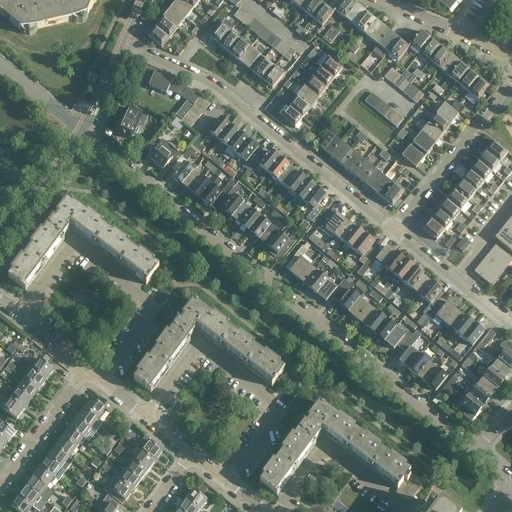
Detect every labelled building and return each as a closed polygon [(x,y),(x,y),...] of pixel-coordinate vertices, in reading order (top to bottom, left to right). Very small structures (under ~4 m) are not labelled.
[(0,0),(0,13),(20,30),(22,33),(24,35),(27,36),(31,36),(34,34),(36,32),(37,29),(72,20),(75,22),(78,24),(81,23),(84,22),(86,20),(87,17),(88,14),(93,0),(0,0)] [(193,10),(180,0),(177,0),(171,8),(185,20),(193,10)] [(201,1),(199,0),(180,0),(193,10),(201,1)] [(311,0),(289,0),(302,11),(311,0)] [(316,0),(311,0),(302,11),(312,20),(324,6),(316,0)] [(344,0),(335,12),(345,19),(356,6),(349,0),(344,0)] [(457,3),(453,0),(433,0),(449,12),(457,3)] [(324,6),(312,20),(322,28),(333,14),(324,6)] [(356,6),(345,19),(354,27),(366,13),(356,6)] [(185,20),(171,8),(163,18),(177,29),(185,20)] [(240,9),(233,17),(238,21),(245,13),(240,9)] [(245,13),(238,21),(243,25),(249,16),(245,13)] [(375,21),(366,13),(354,27),(364,35),(375,21)] [(254,20),(249,16),(243,25),(247,28),(254,20)] [(177,29),(163,18),(155,28),(169,39),(177,29)] [(247,28),(252,32),(258,23),(254,20),(247,28)] [(389,32),(375,21),(364,35),(378,46),(389,32)] [(252,32),(256,36),(263,27),(258,23),(252,32)] [(209,39),(220,47),(231,33),(221,25),(209,39)] [(263,27),(256,36),(261,39),(267,31),(263,27)] [(332,27),(328,32),(323,39),(326,42),(336,30),(332,27)] [(169,39),(155,28),(147,38),(161,49),(169,39)] [(336,30),(326,42),(330,45),(339,33),(336,30)] [(261,39),(265,43),(272,35),(267,31),(261,39)] [(389,32),(378,46),(387,54),(399,40),(389,32)] [(410,47),(420,55),(431,40),(422,32),(410,47)] [(231,33),(220,47),(230,56),(242,42),(231,33)] [(265,43),(270,47),(277,38),(272,35),(265,43)] [(270,47),(274,50),(281,42),(277,38),(270,47)] [(252,50),(247,46),(250,44),(246,40),(243,43),(242,42),(230,56),(241,64),(252,50)] [(399,40),(387,54),(397,62),(409,48),(399,40)] [(431,40),(420,55),(430,62),(441,48),(431,40)] [(281,42),(274,50),(279,54),(286,46),(281,42)] [(279,54),(283,58),(290,49),(286,46),(279,54)] [(441,48),(430,62),(439,70),(451,56),(441,48)] [(295,53),(290,49),(283,58),(288,62),(295,53)] [(252,50),(241,64),(251,73),(262,59),(252,50)] [(313,52),(307,58),(311,61),(316,54),(313,52)] [(451,56),(439,70),(449,78),(460,64),(451,56)] [(366,69),(372,60),(369,57),(362,66),(366,69)] [(262,59),(251,73),(261,81),(273,67),(262,59)] [(328,59),(320,69),(334,80),(342,70),(328,59)] [(460,64),(449,78),(458,86),(470,72),(460,64)] [(273,67),(261,81),(272,90),(283,76),(273,67)] [(334,80),(320,69),(313,78),(326,90),(334,80)] [(396,73),(392,70),(384,78),(389,82),(396,73)] [(470,72),(458,86),(468,94),(480,80),(470,72)] [(396,73),(389,82),(393,86),(400,77),(396,73)] [(180,97),(185,100),(191,91),(185,88),(185,89),(178,85),(154,74),(148,87),(166,95),(168,91),(174,94),(177,88),(183,92),(180,97)] [(400,77),(393,86),(398,89),(405,81),(400,77)] [(326,90),(313,78),(305,88),(319,99),(326,90)] [(480,80),(468,94),(478,102),(489,88),(480,80)] [(409,84),(405,81),(398,89),(402,93),(409,84)] [(409,84),(402,93),(407,97),(414,88),(409,84)] [(319,99),(305,88),(297,98),(311,109),(319,99)] [(419,92),(414,88),(407,97),(411,101),(419,92)] [(191,91),(185,100),(189,103),(195,94),(191,91)] [(423,95),(419,92),(411,101),(416,104),(423,95)] [(200,97),(195,94),(189,103),(194,105),(196,102),(200,97)] [(376,97),(371,94),(365,102),(369,105),(376,97)] [(434,103),(437,99),(431,94),(428,98),(434,103)] [(210,105),(201,98),(200,97),(196,102),(206,110),(210,105)] [(369,105),(373,109),(380,101),(376,97),(369,105)] [(311,109),(297,98),(289,107),(303,118),(311,109)] [(380,101),(373,109),(378,113),(385,105),(380,101)] [(196,102),(194,105),(192,107),(202,115),(206,110),(196,102)] [(427,108),(423,104),(416,114),(421,118),(424,115),(422,114),(427,108)] [(378,113),(383,117),(389,108),(385,105),(378,113)] [(458,116),(445,105),(436,115),(450,126),(458,116)] [(202,115),(192,107),(188,112),(198,120),(202,115)] [(303,118),(289,107),(281,117),(295,128),(303,118)] [(126,108),(118,128),(116,133),(131,139),(142,115),(126,108)] [(387,120),(394,112),(389,108),(383,117),(387,120)] [(198,120),(188,112),(184,117),(194,125),(198,120)] [(387,120),(392,124),(399,116),(394,112),(387,120)] [(421,118),(416,114),(413,118),(418,122),(421,118)] [(450,126),(436,115),(429,124),(443,136),(450,126)] [(399,116),(392,124),(396,128),(403,120),(399,116)] [(194,125),(184,117),(180,122),(190,129),(194,125)] [(221,120),(213,128),(210,133),(210,134),(211,132),(216,137),(215,139),(219,141),(230,127),(221,120)] [(443,136),(429,124),(420,134),(434,146),(443,136)] [(239,134),(230,127),(219,141),(222,144),(224,142),(229,147),(239,134)] [(248,142),(239,134),(229,147),(235,151),(233,153),(236,156),(248,142)] [(434,146),(420,134),(413,144),(420,150),(417,154),(423,159),(434,146)] [(320,149),(330,157),(341,143),(331,135),(320,149)] [(200,136),(192,146),(191,147),(201,155),(205,150),(200,146),(205,140),(200,136)] [(170,166),(180,154),(165,142),(151,159),(164,170),(168,164),(170,166)] [(257,149),(248,142),(236,156),(240,159),(242,157),(247,161),(246,163),(242,167),(247,171),(258,157),(254,154),(257,149)] [(341,143),(330,157),(343,168),(349,161),(345,158),(351,151),(341,143)] [(508,154),(494,143),(486,153),(500,164),(508,154)] [(413,144),(401,158),(415,169),(423,159),(417,154),(420,150),(413,144)] [(201,155),(191,147),(182,158),(187,162),(192,156),(197,160),(201,155)] [(349,161),(343,168),(353,175),(364,162),(351,151),(345,158),(349,161)] [(263,161),(258,157),(247,171),(252,175),(259,167),(260,166),(265,170),(264,172),(267,175),(280,160),(270,152),(263,161)] [(500,164),(486,153),(478,162),(492,174),(500,164)] [(215,164),(220,169),(223,165),(218,160),(215,164)] [(288,167),(280,160),(267,175),(271,178),(272,176),(278,180),(288,167)] [(364,162),(353,175),(363,184),(374,170),(364,162)] [(492,174),(478,162),(470,172),(484,183),(492,174)] [(172,179),(182,187),(194,172),(190,169),(189,171),(183,167),(184,166),(184,165),(172,179)] [(215,175),(218,171),(213,167),(209,171),(215,175)] [(297,175),(288,167),(278,180),(283,185),(282,187),(285,189),(297,175)] [(374,170),(363,184),(373,191),(384,178),(374,170)] [(194,172),(182,187),(191,194),(201,181),(196,177),(197,175),(194,172)] [(484,183),(470,172),(462,182),(476,193),(480,196),(483,192),(479,189),(484,183)] [(306,182),(297,175),(285,189),(289,192),(290,190),(296,195),(306,182)] [(384,178),(373,191),(382,199),(394,185),(384,178)] [(201,181),(191,194),(200,201),(212,187),(208,184),(207,186),(201,181)] [(315,189),(306,182),(296,195),(302,199),(300,201),(303,204),(315,189)] [(476,193),(462,182),(454,191),(468,203),(476,193)] [(394,185),(382,199),(392,207),(404,194),(394,185)] [(212,187),(200,201),(209,209),(216,200),(221,204),(232,190),(228,186),(220,195),(220,194),(219,196),(214,192),(215,190),(212,187)] [(325,197),(315,189),(303,204),(307,207),(308,205),(313,209),(312,210),(313,211),(306,219),(311,223),(322,209),(317,206),(325,197)] [(232,190),(221,204),(226,208),(222,212),(232,219),(243,205),(240,202),(238,203),(233,199),(234,198),(237,194),(232,190)] [(468,203),(454,191),(446,201),(460,212),(468,203)] [(263,199),(268,203),(272,199),(266,195),(263,199)] [(258,205),(261,201),(256,197),(253,201),(258,205)] [(92,218),(70,202),(67,200),(56,215),(58,217),(55,220),(53,219),(39,238),(37,236),(33,241),(35,243),(19,264),(18,262),(14,267),(16,268),(8,279),(25,292),(64,240),(62,239),(69,231),(67,230),(69,227),(80,236),(94,246),(146,286),(159,269),(148,260),(149,259),(145,255),(143,257),(122,241),(123,239),(119,235),(117,237),(96,222),(98,220),(93,216),(92,218)] [(263,210),(266,205),(261,201),(258,205),(263,210)] [(460,212),(446,201),(439,211),(452,222),(460,212)] [(243,205),(232,219),(240,227),(251,214),(245,209),(247,207),(243,205)] [(480,212),(475,208),(472,212),(477,216),(480,212)] [(281,213),(286,218),(290,214),(284,209),(281,213)] [(452,222),(439,211),(431,220),(444,232),(452,222)] [(251,214),(240,227),(249,234),(261,220),(258,216),(256,218),(251,214)] [(333,219),(328,215),(317,228),(322,232),(325,229),(326,229),(327,227),(332,232),(331,233),(334,236),(346,222),(337,214),(333,219)] [(281,224),(284,220),(279,216),(276,220),(281,224)] [(511,218),(495,240),(511,254),(511,252),(511,218)] [(261,220),(249,234),(258,242),(269,229),(263,224),(265,222),(261,220)] [(444,232),(431,220),(423,230),(436,242),(444,232)] [(355,229),(346,222),(334,236),(335,237),(332,240),(341,247),(345,242),(355,229)] [(269,229),(258,242),(267,249),(279,234),(276,231),(274,233),(269,229)] [(364,236),(355,229),(345,242),(350,246),(349,248),(352,251),(364,236)] [(279,234),(267,249),(277,257),(280,252),(285,256),(296,242),(291,238),(288,242),(287,242),(286,243),(281,239),(283,237),(279,234)] [(373,244),(364,236),(352,251),(356,254),(357,252),(362,256),(361,258),(358,262),(363,266),(374,252),(370,248),(373,244)] [(449,250),(456,242),(452,238),(445,247),(449,250)] [(463,241),(457,248),(462,253),(469,246),(463,241)] [(511,262),(511,259),(495,246),(485,260),(502,274),(511,262)] [(291,261),(295,265),(288,274),(298,281),(309,267),(306,264),(304,266),(299,262),(300,260),(307,251),(302,247),(291,261)] [(379,256),(374,252),(363,266),(364,266),(357,275),(361,278),(375,261),(377,260),(382,264),(380,266),(384,269),(396,254),(386,247),(379,256)] [(331,259),(336,263),(340,259),(334,254),(331,259)] [(405,262),(396,254),(384,269),(387,272),(389,270),(394,275),(405,262)] [(502,274),(485,260),(474,273),(491,288),(502,274)] [(331,269),(334,265),(329,261),(326,265),(331,269)] [(414,269),(405,262),(394,275),(400,279),(398,281),(402,284),(414,269)] [(309,267),(298,281),(307,289),(317,276),(311,272),(313,270),(309,267)] [(423,276),(414,269),(402,284),(405,286),(407,285),(412,289),(423,276)] [(317,276),(307,289),(316,296),(327,282),(324,279),(322,281),(317,276)] [(432,284),(423,276),(412,289),(418,294),(416,295),(420,298),(432,284)] [(327,282),(316,296),(325,304),(332,295),(337,299),(348,285),(343,281),(336,289),(334,290),(329,286),(331,284),(327,282)] [(441,291),(432,284),(420,298),(423,301),(425,300),(430,304),(429,305),(422,314),(423,314),(420,317),(425,321),(438,304),(434,300),(441,291)] [(348,285),(337,299),(341,302),(338,306),(347,314),(359,300),(355,297),(354,299),(348,295),(350,293),(350,292),(353,289),(348,285)] [(379,293),(385,297),(388,293),(383,289),(379,293)] [(379,304),(383,300),(377,295),(374,300),(379,304)] [(359,300),(347,314),(356,321),(366,309),(361,305),(363,303),(359,300)] [(195,330),(270,387),(272,388),(285,371),(274,363),(275,361),(270,358),(269,359),(248,344),(250,342),(245,338),(243,340),(222,324),(224,322),(219,319),(218,321),(193,302),(182,317),(184,319),(181,322),(180,321),(165,340),(163,339),(160,343),(162,345),(146,366),(144,364),(140,369),(142,371),(134,382),(151,394),(190,342),(189,341),(195,333),(193,332),(195,330)] [(443,308),(438,304),(425,321),(420,328),(424,330),(431,321),(432,322),(439,328),(442,324),(444,325),(456,311),(446,303),(443,308)] [(397,308),(403,312),(406,308),(401,304),(397,308)] [(366,309),(356,321),(365,328),(377,314),(374,311),(372,314),(366,309)] [(397,319),(401,315),(395,310),(392,314),(397,319)] [(456,311),(444,325),(448,328),(449,327),(454,331),(465,318),(456,311)] [(377,314),(365,328),(374,336),(384,324),(379,319),(381,317),(377,314)] [(465,318),(454,331),(455,331),(452,335),(458,340),(459,338),(462,340),(474,325),(465,318)] [(415,331),(417,328),(407,320),(405,323),(415,331)] [(384,324),(374,336),(384,343),(395,329),(392,326),(390,328),(384,324)] [(474,325),(462,340),(465,343),(467,341),(472,345),(471,347),(472,347),(483,333),(474,325)] [(395,329),(384,343),(393,351),(396,347),(401,351),(412,337),(407,333),(404,337),(404,336),(402,338),(397,334),(399,332),(395,329)] [(496,335),(491,331),(479,346),(484,350),(496,335)] [(412,337),(401,351),(405,354),(398,363),(408,371),(420,356),(416,353),(414,356),(409,351),(410,350),(410,349),(421,336),(416,332),(412,337)] [(500,348),(505,352),(505,353),(506,354),(502,359),(500,357),(497,361),(511,373),(511,372),(511,346),(508,343),(503,344),(500,348)] [(441,348),(446,352),(450,348),(444,344),(441,348)] [(441,359),(444,355),(439,350),(436,354),(441,359)] [(460,363),(463,359),(458,355),(454,359),(460,363)] [(420,356),(408,371),(417,378),(427,366),(421,361),(423,359),(420,356)] [(473,364),(468,359),(464,364),(469,368),(473,364)] [(40,360),(39,361),(32,370),(46,381),(54,371),(40,360)] [(449,365),(454,370),(458,366),(452,361),(449,365)] [(511,373),(497,361),(494,364),(496,366),(492,371),(504,382),(511,373)] [(427,366),(417,378),(426,385),(437,371),(434,368),(432,370),(427,366)] [(8,367),(5,371),(10,375),(13,371),(8,367)] [(46,381),(32,370),(25,380),(39,391),(46,381)] [(437,371),(426,385),(435,393),(446,379),(446,378),(444,380),(439,376),(441,374),(437,371)] [(504,382),(492,371),(487,377),(485,376),(483,379),(497,391),(504,382)] [(458,381),(453,377),(450,382),(455,386),(458,381)] [(497,391),(483,379),(480,382),(482,384),(477,389),(490,400),(497,391)] [(39,391),(25,380),(18,390),(32,400),(39,391)] [(455,386),(450,382),(439,395),(444,399),(455,386)] [(490,400),(477,389),(473,395),(471,393),(468,396),(465,393),(464,394),(482,409),(490,400)] [(32,400),(18,390),(10,399),(25,410),(32,400)] [(482,409),(464,394),(462,397),(465,400),(467,402),(463,407),(461,406),(461,407),(467,411),(463,416),(471,423),(482,409)] [(25,410),(10,399),(3,409),(17,420),(25,410)] [(92,399),(84,409),(98,420),(106,410),(92,399)] [(277,497),(316,445),(314,443),(320,435),(319,434),(320,432),(398,490),(395,493),(409,504),(424,484),(424,483),(426,481),(422,478),(420,480),(399,465),(401,463),(396,460),(395,462),(374,446),(375,444),(371,440),(369,443),(348,427),(350,425),(345,421),(343,423),(319,405),(308,420),(310,421),(307,425),(305,424),(291,443),(289,441),(285,446),(287,448),(272,469),(270,467),(266,472),(268,473),(260,484),(277,497)] [(98,420),(84,409),(77,419),(91,430),(96,433),(103,423),(98,420)] [(91,430),(77,419),(69,429),(84,439),(91,430)] [(16,434),(2,423),(0,421),(0,437),(9,444),(16,434)] [(122,428),(126,431),(133,436),(135,432),(125,424),(122,428)] [(84,439),(69,429),(62,438),(77,449),(84,439)] [(137,449),(141,452),(155,463),(163,453),(149,442),(151,439),(146,436),(137,449)] [(9,444),(0,437),(0,452),(1,454),(9,444)] [(77,449),(62,438),(55,448),(69,459),(77,449)] [(69,459),(55,448),(48,458),(62,469),(69,459)] [(155,463),(141,452),(133,462),(148,472),(155,463)] [(62,469),(48,458),(40,468),(55,478),(62,469)] [(148,472),(133,462),(126,471),(141,482),(148,472)] [(55,478),(40,468),(33,477),(48,488),(55,478)] [(141,482),(126,471),(124,470),(120,475),(117,473),(114,477),(119,481),(134,492),(141,482)] [(48,488),(33,477),(26,487),(40,498),(48,488)] [(134,492),(119,481),(112,491),(126,502),(134,492)] [(40,498),(26,487),(19,497),(33,508),(40,498)] [(193,491),(185,501),(200,511),(207,501),(193,491)] [(29,511),(33,508),(19,497),(11,507),(18,511),(29,511)] [(120,506),(107,497),(97,511),(98,511),(119,511),(117,510),(120,506)] [(199,511),(200,511),(185,501),(178,510),(180,511),(199,511)]
